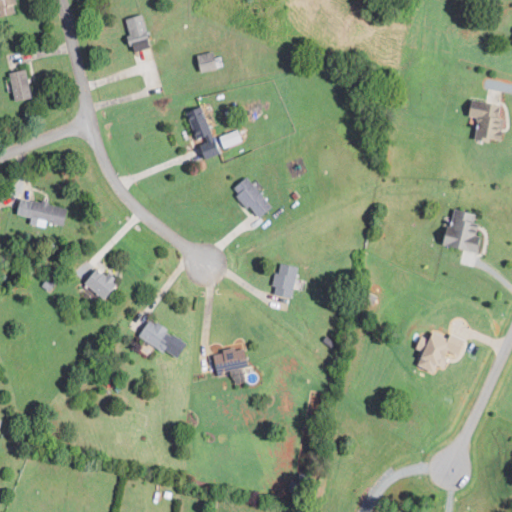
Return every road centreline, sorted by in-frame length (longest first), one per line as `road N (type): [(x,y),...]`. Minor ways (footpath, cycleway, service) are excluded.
road 1 (residential): [(62,0),(110,172),(136,208),(205,261)]
road 2 (residential): [(511,334),(450,467)]
